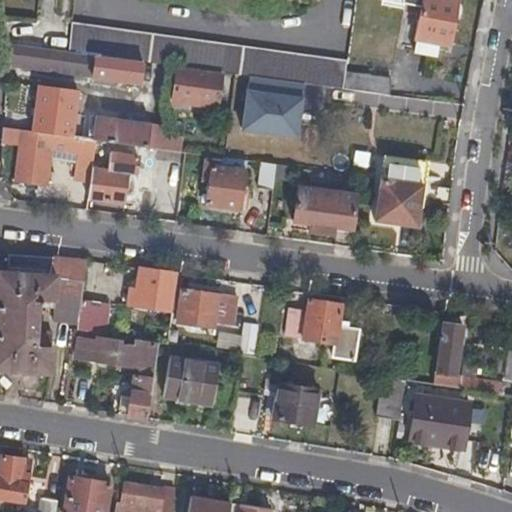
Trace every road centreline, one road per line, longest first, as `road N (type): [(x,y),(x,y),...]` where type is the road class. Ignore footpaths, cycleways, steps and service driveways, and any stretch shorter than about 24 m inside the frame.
road 1 (residential): [(0,419),(390,483),(481,511)]
road 2 (residential): [(0,225),(464,283)]
road 3 (residential): [(508,0),(464,283)]
